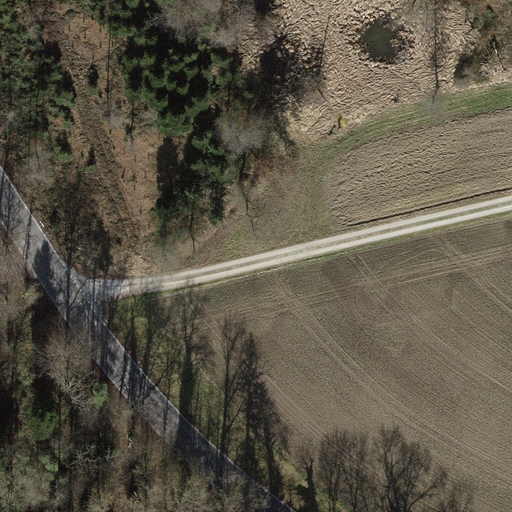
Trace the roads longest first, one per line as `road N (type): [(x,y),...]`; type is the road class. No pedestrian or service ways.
road 1 (track): [(77,303),(511,202)]
road 2 (tertiary): [(0,186),(128,371),(270,511)]
